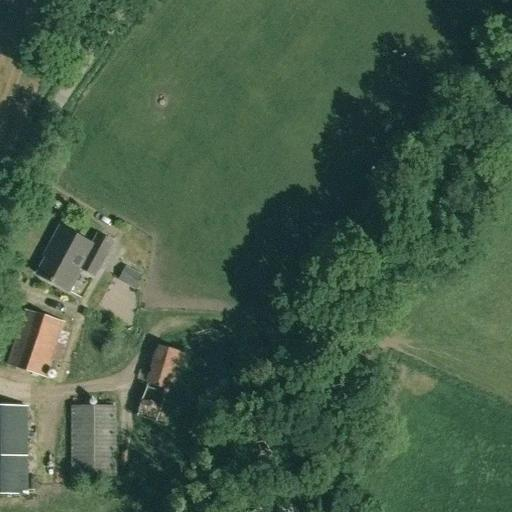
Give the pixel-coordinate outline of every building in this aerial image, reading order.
[(76,28),(72,33),(78,37),(82,33),(76,28)] [(39,274),(67,290),(74,277),(77,278),(82,269),(95,276),(114,243),(99,235),(93,245),(61,228),(52,244),(55,246),(39,274)] [(128,268),(121,282),(138,291),(146,277),(128,268)] [(70,334),(61,330),(64,322),(26,310),(9,364),(46,376),(52,360),(62,363),(70,334)] [(200,358),(157,344),(135,416),(177,429),(186,399),(177,396),(182,382),(192,385),(200,358)] [(117,477),(117,406),(71,406),(72,476),(117,477)] [(28,407),(0,407),(0,493),(29,494),(28,407)]
